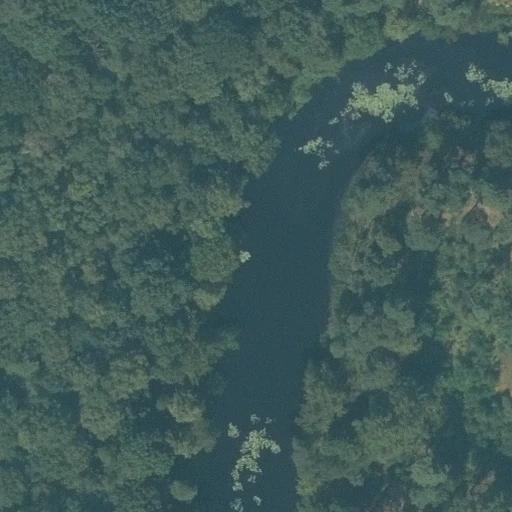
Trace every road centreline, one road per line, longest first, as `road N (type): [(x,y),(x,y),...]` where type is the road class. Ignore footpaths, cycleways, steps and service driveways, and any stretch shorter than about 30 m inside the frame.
road 1 (track): [(68,112),(82,157),(83,215),(31,372),(29,511)]
road 2 (track): [(19,0),(68,112)]
